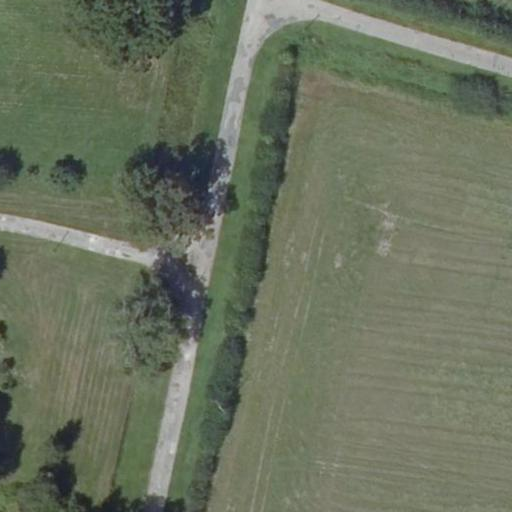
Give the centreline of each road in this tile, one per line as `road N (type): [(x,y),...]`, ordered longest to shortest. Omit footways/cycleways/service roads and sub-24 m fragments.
road 1 (unclassified): [(258,0),(193,264)]
road 2 (unclassified): [(511,72),(269,0)]
road 3 (unclassified): [(193,264),(143,511)]
road 4 (unclassified): [(193,264),(0,225)]
